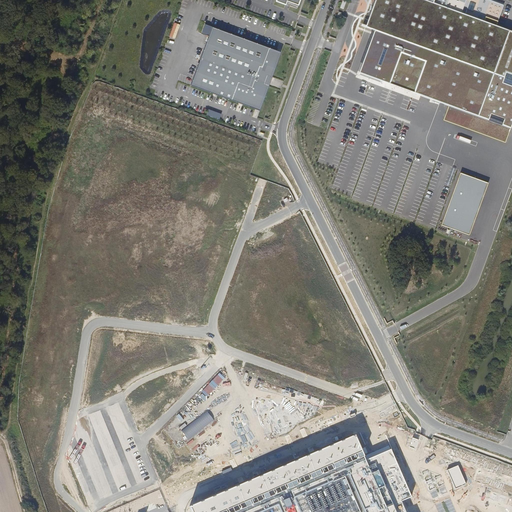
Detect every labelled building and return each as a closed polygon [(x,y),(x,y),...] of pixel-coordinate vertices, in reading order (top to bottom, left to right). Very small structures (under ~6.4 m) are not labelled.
[(375,31),(361,73),(449,105),(444,120),(506,143),(511,124),(511,32),(496,27),(497,22),(485,17),(483,22),(464,15),(466,10),(469,0),(375,0),(366,26),(362,25),(361,26),(375,31)] [(466,10),(464,15),(483,22),(485,17),(466,10)] [(174,22),(170,35),(176,37),(180,24),(174,22)] [(191,85),(260,110),(269,85),(264,83),(267,75),(272,77),(281,52),(205,24),(202,33),(209,35),(191,85)] [(209,109),(207,115),(219,119),(222,113),(209,109)] [(488,183),(460,174),(443,225),(470,234),(488,183)] [(356,435),(191,506),(193,511),(406,511),(401,500),(411,496),(391,449),(367,460),(356,435)] [(459,465),(448,470),(455,488),(466,483),(459,465)] [(95,492),(88,495),(95,511),(102,509),(95,492)]
